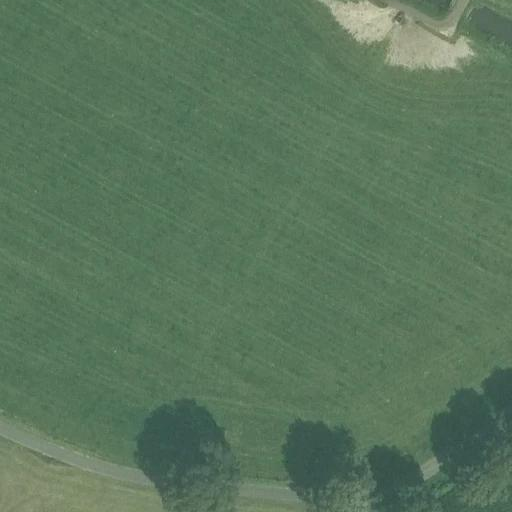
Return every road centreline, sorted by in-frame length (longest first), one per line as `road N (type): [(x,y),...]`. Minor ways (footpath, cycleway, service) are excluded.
road 1 (unclassified): [(386,498),(167,482),(110,471),(0,428)]
road 2 (unclassified): [(386,498),(511,422)]
